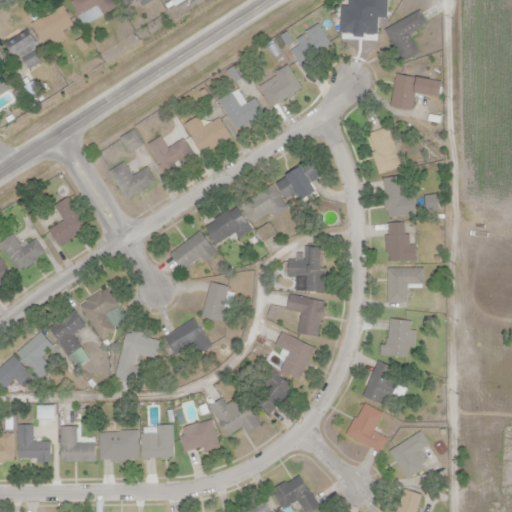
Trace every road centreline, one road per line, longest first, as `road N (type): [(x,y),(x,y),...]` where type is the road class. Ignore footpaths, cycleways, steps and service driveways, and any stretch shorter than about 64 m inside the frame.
road 1 (residential): [(0,493),(227,484),(301,428),(329,395),(359,295),(347,175),(324,113)]
road 2 (residential): [(324,113),(0,325)]
road 3 (tertiary): [(0,177),(283,0)]
road 4 (residential): [(165,287),(129,242),(73,134)]
